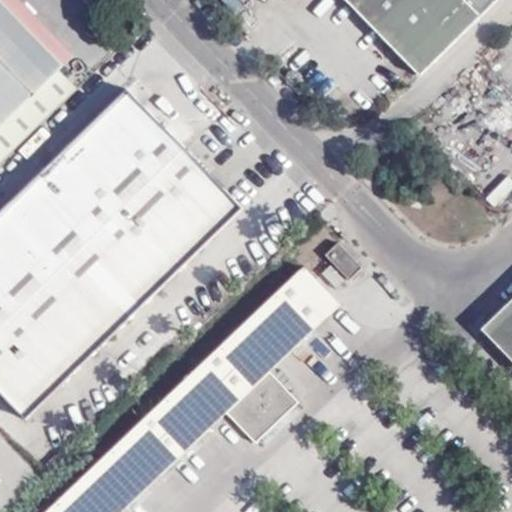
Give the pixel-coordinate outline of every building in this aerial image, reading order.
[(0,0),(0,164),(78,89),(60,69),(74,57),(19,0),(0,0)] [(348,0),(421,74),(480,16),(465,0),(348,0)] [(465,0),(480,16),(495,0),(465,0)] [(244,207),(128,87),(0,210),(0,391),(26,418),(244,207)] [(495,208),(511,188),(511,183),(506,178),(487,200),(495,208)] [(362,268),(340,246),(329,256),(350,280),(362,268)] [(302,268),(45,511),(124,511),(340,307),(302,268)] [(511,303),(486,329),(511,356),(511,303)] [(53,469),(63,458),(57,451),(46,462),(53,469)]
